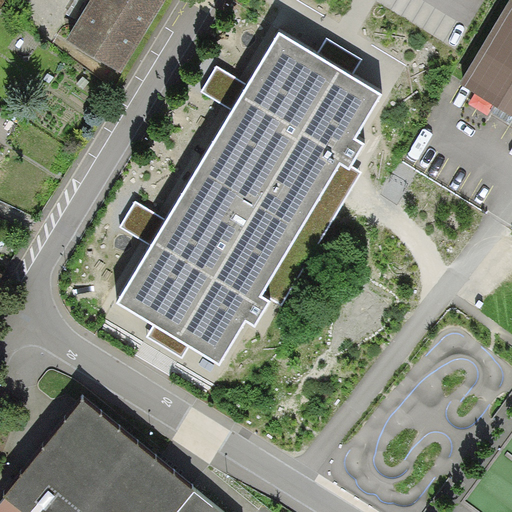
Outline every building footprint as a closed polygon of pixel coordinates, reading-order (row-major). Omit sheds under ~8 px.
[(94,0),(68,42),(121,74),(167,0),(94,0)] [(511,0),(509,0),(459,87),(503,113),(511,117),(511,0)] [(153,246),(116,308),(171,338),(219,368),(247,323),(255,330),(271,304),(262,297),(342,167),(348,172),(363,148),(355,143),(381,98),(332,67),(281,36),(249,87),(235,111),(167,221),(153,246)] [(235,111),(249,87),(219,68),(204,92),(235,111)] [(121,227),(153,246),(167,221),(135,202),(121,227)] [(57,432),(0,504),(0,511),(226,511),(84,399),(57,432)]
